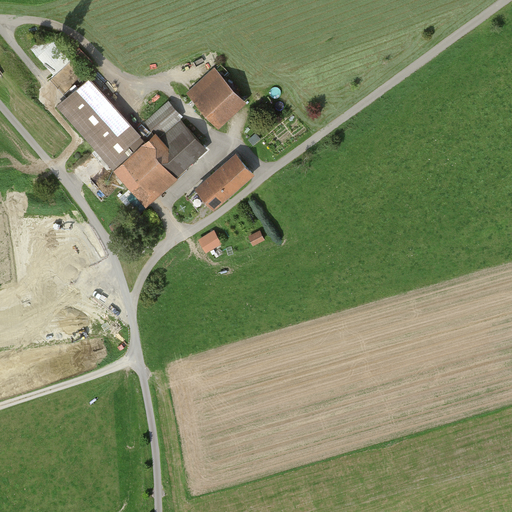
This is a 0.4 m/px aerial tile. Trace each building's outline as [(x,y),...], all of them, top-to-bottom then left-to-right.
[(216,68),(188,93),(219,128),(247,104),(216,68)] [(90,81),(61,107),(148,204),(208,150),(182,121),(186,118),(170,100),(144,123),(154,134),(145,142),(90,81)] [(213,211),(255,176),(236,154),(195,190),(213,211)] [(261,231),(249,237),(254,248),(266,242),(261,231)] [(215,232),(199,241),(206,255),(222,246),(215,232)]
